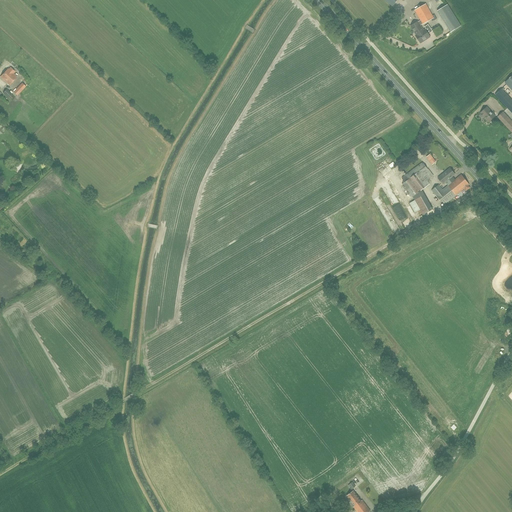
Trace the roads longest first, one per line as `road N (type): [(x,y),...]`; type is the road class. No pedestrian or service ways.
road 1 (track): [(0,474),(402,236)]
road 2 (primary): [(486,185),(317,0)]
road 3 (unclassified): [(413,511),(454,461),(511,353)]
